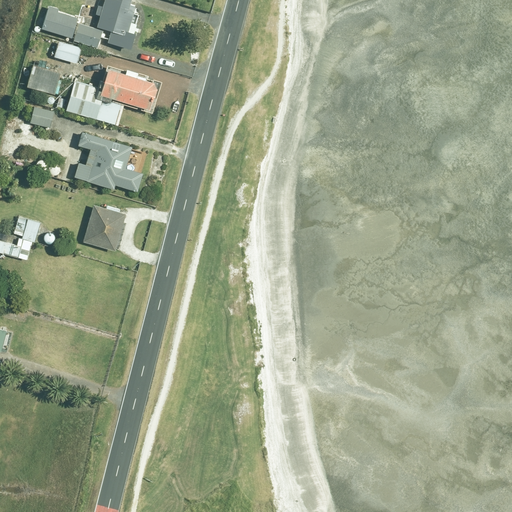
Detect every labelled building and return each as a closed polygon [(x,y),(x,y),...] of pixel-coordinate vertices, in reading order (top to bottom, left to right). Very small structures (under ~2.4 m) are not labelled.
[(136,0),(134,0),(103,0),(96,27),(110,31),(107,43),(129,49),(135,25),(130,23),(134,7),(136,0)] [(71,39),(77,18),(48,7),(41,27),(71,39)] [(96,47),(101,31),(78,24),(73,40),(96,47)] [(76,63),(80,48),(58,41),(53,56),(76,63)] [(59,77),(60,72),(33,66),(28,87),(59,94),(60,91),(67,92),(70,80),(59,77)] [(158,83),(154,82),(107,66),(98,94),(149,110),(157,87),(158,83)] [(110,102),(110,103),(100,100),(92,97),(95,87),(73,81),(65,110),(115,124),(120,105),(110,102)] [(50,127),(54,111),(34,106),(30,122),(50,127)] [(125,168),(131,146),(81,132),(78,145),(90,149),(85,165),(78,163),(74,177),(112,188),(113,185),(137,191),(142,173),(125,168)] [(47,166),(47,164),(47,163),(46,162),(46,161),(45,160),(44,160),(43,159),(42,159),(41,158),(40,158),(39,158),(38,159),(37,159),(36,160),(35,161),(34,162),(34,164),(34,165),(34,166),(34,167),(35,168),(36,169),(36,170),(37,170),(38,171),(39,171),(40,171),(42,171),(43,171),(44,170),(44,171),(44,172),(44,173),(45,174),(45,175),(46,176),(47,177),(48,178),(49,178),(50,178),(52,178),(53,178),(54,178),(55,177),(56,176),(57,175),(57,174),(58,173),(58,172),(58,170),(57,168),(57,167),(56,166),(55,166),(54,165),(53,165),(52,164),(50,164),(49,165),(48,165),(47,166)] [(115,250),(124,214),(93,206),(83,242),(115,250)] [(35,242),(40,222),(21,217),(16,233),(21,234),(18,244),(5,241),(7,236),(0,234),(0,252),(26,259),(31,241),(35,242)] [(56,234),(44,230),(41,239),(40,239),(38,243),(45,245),(46,242),(53,244),(56,234)] [(16,319),(1,316),(0,321),(0,325),(14,328),(16,319)] [(45,329),(26,322),(23,331),(42,338),(45,329)]
